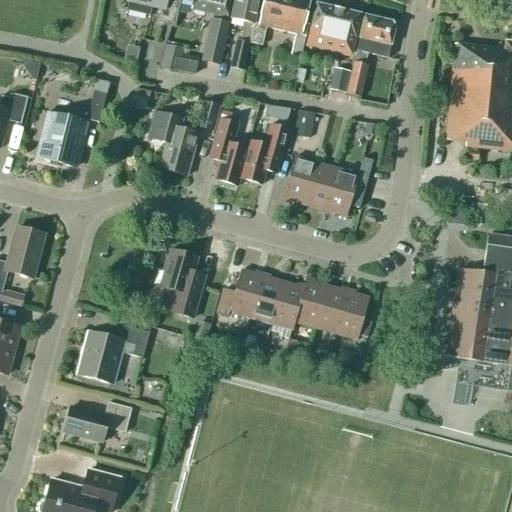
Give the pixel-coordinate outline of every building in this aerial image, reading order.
[(156,23),(173,27),(177,14),(179,0),(126,0),(127,1),(160,8),(156,23)] [(179,0),(177,14),(190,17),(192,10),(193,0),(179,0)] [(230,0),(193,0),(192,10),(212,15),(211,19),(210,19),(200,62),(219,66),(228,23),(225,22),(230,0)] [(237,22),(243,24),(239,41),(235,40),(229,69),(242,72),(248,43),(249,43),(253,24),(258,0),(233,0),(229,19),(237,21),(237,22)] [(296,0),(263,0),(257,25),(253,24),(249,43),(260,46),(264,28),(295,35),(289,56),(299,59),(307,25),(303,25),(308,3),(296,0)] [(314,4),(306,38),(330,44),(329,50),(343,53),(346,37),(353,38),(358,15),(314,4)] [(365,55),(386,59),(393,28),(390,22),(362,16),(344,95),(358,98),(365,67),(362,66),(365,55)] [(511,43),(503,43),(502,50),(453,45),(450,71),(511,76),(511,43)] [(165,47),(159,69),(177,73),(182,51),(165,47)] [(328,91),(344,95),(349,72),(333,69),(328,91)] [(511,152),(511,76),(450,71),(443,141),(463,143),(463,147),(511,152)] [(93,92),(86,121),(98,124),(105,95),(93,92)] [(0,147),(6,122),(20,125),(26,99),(12,95),(11,100),(0,97),(0,98),(0,147)] [(196,127),(213,132),(219,107),(202,103),(196,127)] [(220,111),(218,120),(229,123),(231,114),(220,111)] [(293,127),(311,131),(314,114),(296,111),(293,127)] [(186,177),(197,135),(180,130),(182,121),(153,113),(146,141),(164,146),(158,170),(186,177)] [(36,159),(74,168),(85,124),(48,114),(36,159)] [(239,180),(238,180),(246,150),(232,147),(238,125),(229,123),(218,120),(207,159),(219,162),(214,181),(237,187),(239,180)] [(378,127),(365,125),(363,135),(376,137),(378,127)] [(262,147),(248,143),(246,150),(238,180),(239,180),(261,186),(264,172),(276,175),(288,132),(268,126),(262,147)] [(281,200),(303,206),(315,164),(293,158),(281,200)] [(303,206),(324,212),(336,170),(315,164),(303,206)] [(357,176),(336,170),(324,212),(345,218),(357,176)] [(6,273),(32,279),(43,236),(15,229),(6,264),(0,262),(0,295),(0,296),(1,290),(6,273)] [(511,239),(486,236),(481,274),(457,271),(444,359),(509,369),(504,407),(511,407),(511,239)] [(195,260),(197,260),(198,259),(168,251),(168,252),(170,253),(168,261),(165,260),(162,272),(164,272),(160,287),(158,287),(158,288),(175,293),(170,309),(179,312),(178,315),(192,319),(201,289),(188,285),(195,260)] [(228,313),(249,320),(261,277),(240,271),(233,293),(223,290),(216,314),(227,317),(228,313)] [(261,277),(249,320),(270,325),(282,283),(261,277)] [(293,324),(294,324),(314,329),(326,287),(304,281),(302,289),(293,324)] [(282,283),(270,325),(271,326),(269,333),(279,335),(278,338),(287,340),(289,331),(291,331),(294,324),(293,324),(302,289),(282,283)] [(314,329),(335,335),(346,293),(326,287),(314,329)] [(24,296),(1,290),(0,296),(0,295),(0,303),(20,309),(24,296)] [(356,341),(368,299),(346,293),(335,335),(356,341)] [(210,326),(197,322),(191,341),(204,345),(210,326)] [(0,349),(13,352),(19,329),(0,323),(0,349)] [(119,353),(141,359),(148,334),(118,326),(113,341),(89,334),(78,377),(110,385),(119,353)] [(300,344),(289,341),(286,352),(296,356),(300,344)] [(0,374),(6,376),(13,352),(0,349),(0,374)] [(61,443),(64,434),(101,444),(105,429),(124,434),(131,410),(107,404),(103,417),(69,408),(60,442),(61,443)] [(92,511),(93,510),(100,511),(110,511),(119,479),(87,471),(82,489),(50,481),(44,502),(40,505),(38,508),(38,511),(92,511)]
